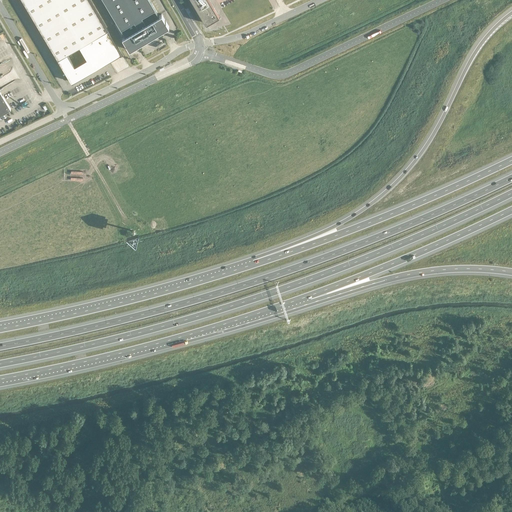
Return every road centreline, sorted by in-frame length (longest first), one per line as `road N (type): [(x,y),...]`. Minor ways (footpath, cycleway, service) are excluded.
road 1 (motorway): [(0,362),(283,287),(511,192)]
road 2 (motorway): [(511,177),(279,273),(0,346)]
road 3 (unclassified): [(318,0),(243,35),(185,47),(69,106),(57,102),(0,6)]
road 4 (motorway): [(511,13),(470,59),(408,171),(359,212),(254,263)]
road 5 (motorway): [(0,380),(167,341),(309,296)]
road 6 (motorway): [(511,159),(254,263)]
road 7 (motorway): [(254,263),(0,328)]
road 8 (motorway): [(309,296),(511,208)]
road 9 (motorway): [(309,296),(417,273),(511,273)]
